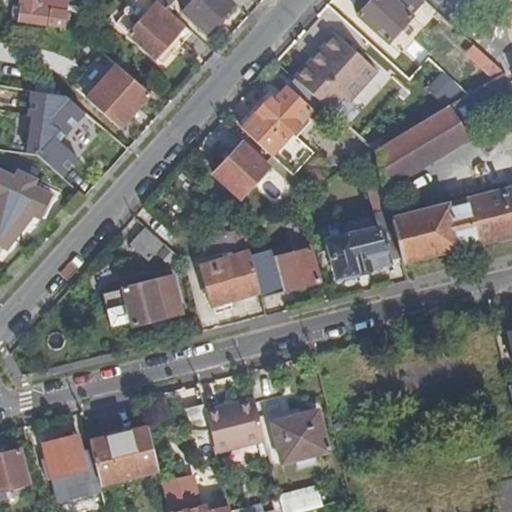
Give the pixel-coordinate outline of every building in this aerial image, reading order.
[(14,15),(18,21),(66,30),(69,12),(66,8),(59,7),(56,11),(42,8),(43,0),(20,0),(16,2),(14,15)] [(195,0),(183,13),(207,34),(234,4),(229,0),(195,0)] [(391,0),(374,0),(359,17),(389,43),(411,18),(391,0)] [(174,36),(183,26),(161,6),(158,3),(128,36),(155,60),(176,38),(174,36)] [(491,61),(474,46),(466,55),(483,70),(491,61)] [(121,131),(150,96),(103,55),(73,89),(121,131)] [(491,61),(483,70),(494,79),(504,73),(491,61)] [(292,132),(320,101),(294,79),(274,101),(271,98),(243,129),(295,175),(314,152),(292,132)] [(38,155),(62,176),(79,157),(60,140),(86,112),(67,94),(33,89),(28,114),(33,115),(27,153),(38,155)] [(383,181),(385,188),(470,137),(450,105),(375,150),(383,181)] [(338,159),(343,169),(375,150),(366,142),(338,159)] [(242,198),(269,167),(242,144),(215,174),(242,198)] [(12,242),(28,213),(41,219),(52,199),(36,190),(39,184),(16,173),(14,177),(2,172),(0,176),(0,197),(2,199),(0,204),(0,253),(1,254),(12,242)] [(385,188),(383,181),(372,184),(379,211),(376,212),(380,227),(360,232),(359,226),(348,229),(349,235),(329,240),(338,277),(361,272),(360,268),(402,257),(392,219),(385,188)] [(402,257),(403,261),(511,234),(511,190),(392,219),(402,257)] [(148,260),(156,251),(162,244),(146,229),(132,245),(148,260)] [(212,240),(217,261),(251,252),(246,231),(212,240)] [(277,258),(254,263),(262,291),(263,296),(321,281),(313,248),(277,256),(277,258)] [(251,252),(217,261),(203,264),(213,303),(262,291),(254,263),(251,252)] [(175,277),(104,294),(112,326),(132,321),(133,325),(184,313),(175,277)] [(241,446),(266,440),(254,393),(232,398),(225,399),(217,401),(218,407),(206,410),(211,430),(216,452),(241,446)] [(218,407),(217,401),(204,404),(206,410),(218,407)] [(200,433),(211,430),(206,410),(204,404),(185,408),(192,434),(200,433)] [(320,417),(275,428),(285,466),(330,456),(320,417)] [(149,427),(91,441),(101,484),(159,469),(149,427)] [(49,475),(53,474),(54,479),(90,468),(81,434),(45,444),(51,467),(47,468),(49,475)] [(22,451),(0,456),(0,491),(30,484),(22,451)] [(162,483),(169,511),(230,511),(229,507),(217,509),(210,511),(207,504),(201,506),(192,508),(191,501),(199,500),(193,476),(162,483)] [(316,511),(323,510),(319,490),(280,499),(283,509),(283,511),(316,511)] [(201,506),(199,500),(191,501),(192,508),(201,506)] [(216,503),(217,509),(229,507),(227,500),(216,503)]
